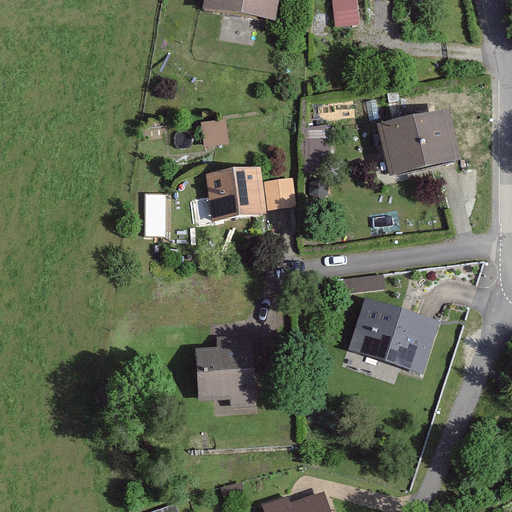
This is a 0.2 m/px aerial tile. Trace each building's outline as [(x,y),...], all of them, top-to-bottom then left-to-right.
[(210,0),(209,9),(278,20),(281,0),(210,0)] [(356,0),(331,0),(334,29),(359,27),(356,0)] [(379,127),(390,177),(461,161),(450,111),(379,127)] [(227,122),(202,124),(205,151),(230,148),(227,122)] [(330,170),(329,128),(308,128),(309,170),(330,170)] [(204,176),(210,224),(266,217),(259,169),(204,176)] [(149,191),(147,229),(168,230),(170,192),(149,191)] [(364,297),(346,352),(424,378),(442,323),(364,297)] [(195,349),(197,399),(255,396),(253,336),(215,337),(216,348),(195,349)] [(267,507),(268,511),(334,511),(328,494),(303,503),(300,494),(267,507)]
